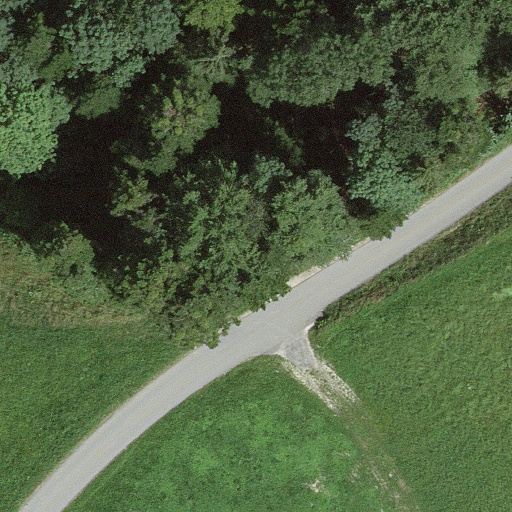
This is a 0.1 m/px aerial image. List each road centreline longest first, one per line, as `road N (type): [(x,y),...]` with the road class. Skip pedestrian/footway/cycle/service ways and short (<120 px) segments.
road 1 (unclassified): [(40,511),(186,376),(511,163)]
road 2 (track): [(0,81),(97,66),(184,37),(242,0)]
